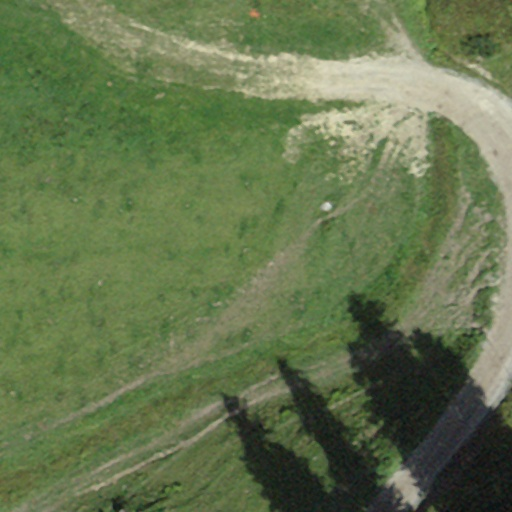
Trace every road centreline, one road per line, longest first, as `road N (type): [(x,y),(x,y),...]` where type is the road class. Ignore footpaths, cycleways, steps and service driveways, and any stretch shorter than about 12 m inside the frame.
road 1 (track): [(386,511),(511,331)]
road 2 (track): [(511,215),(500,136),(397,90)]
